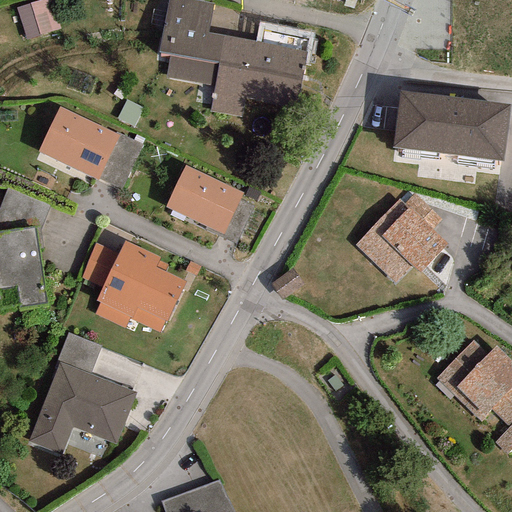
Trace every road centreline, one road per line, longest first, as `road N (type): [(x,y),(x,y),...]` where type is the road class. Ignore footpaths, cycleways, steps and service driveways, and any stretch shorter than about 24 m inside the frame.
road 1 (tertiary): [(390,0),(367,62),(240,303)]
road 2 (residential): [(240,303),(328,327),(481,511)]
road 3 (residential): [(213,353),(265,361),(298,384),(323,411),(372,511)]
road 4 (tertiary): [(213,353),(146,462),(75,511)]
road 5 (unknown): [(84,198),(253,279)]
